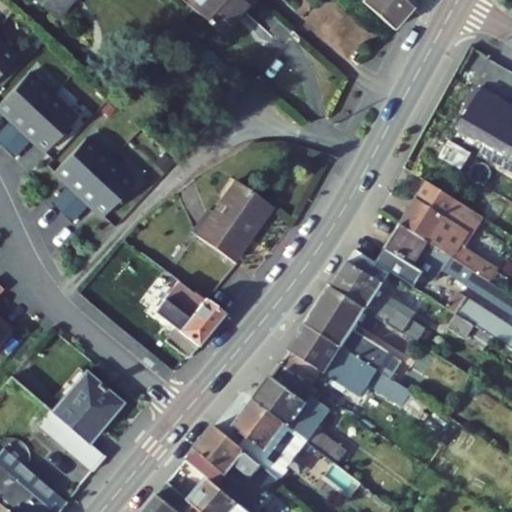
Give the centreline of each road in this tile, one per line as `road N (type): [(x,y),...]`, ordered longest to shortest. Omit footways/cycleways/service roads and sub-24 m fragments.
road 1 (secondary): [(453,0),(312,250),(182,410)]
road 2 (residential): [(182,410),(52,299),(0,204)]
road 3 (secondary): [(182,410),(98,511)]
